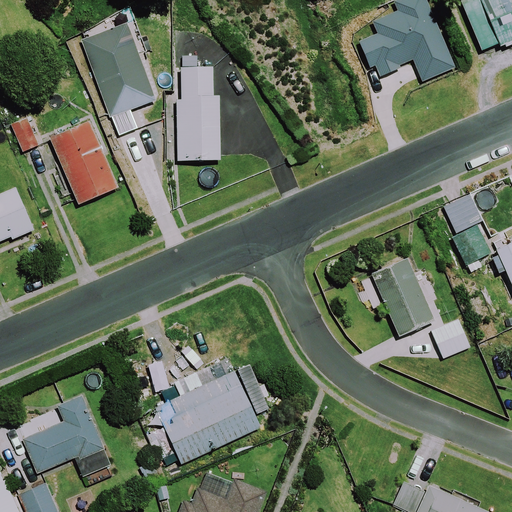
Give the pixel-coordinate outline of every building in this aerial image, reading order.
[(500,47),(501,50),(511,46),(511,0),(462,0),(479,53),(500,47)] [(184,58),(184,75),(176,75),(176,91),(184,91),(184,100),(179,100),(179,162),(224,162),(223,98),(214,98),(214,69),(200,69),(199,58),(184,58)] [(43,148),(30,118),(12,125),(25,155),(43,148)] [(122,189),(93,122),(52,140),(81,207),(122,189)] [(0,243),(35,229),(19,190),(0,197),(0,243)] [(511,244),(490,254),(499,275),(504,272),(511,289),(511,244)] [(434,322),(409,261),(372,276),(398,337),(434,322)] [(472,348),(461,321),(432,333),(443,360),(472,348)] [(262,428),(231,361),(198,377),(203,388),(157,410),(183,465),(262,428)] [(112,464),(85,397),(59,407),(66,424),(25,440),(39,474),(77,459),(84,475),(104,467),(112,464)] [(164,476),(158,461),(142,468),(147,482),(164,476)] [(0,507),(13,502),(0,470),(0,507)] [(185,501),(180,511),(257,511),(265,492),(235,481),(228,501),(200,491),(195,505),(185,501)] [(59,511),(47,485),(19,497),(25,511),(59,511)] [(427,495),(404,485),(394,509),(400,511),(485,511),(430,488),(427,495)]
